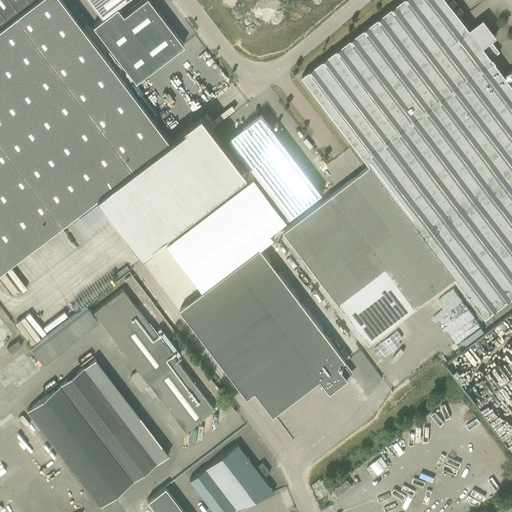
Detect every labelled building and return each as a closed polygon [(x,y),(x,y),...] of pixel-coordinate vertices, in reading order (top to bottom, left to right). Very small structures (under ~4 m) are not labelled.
[(61,0),(34,0),(0,26),(0,268),(96,195),(169,140),(61,0)] [(0,0),(0,10),(5,17),(17,8),(10,0),(0,0)] [(27,0),(10,0),(17,8),(27,0)] [(114,53),(162,17),(159,12),(158,13),(147,0),(142,0),(123,15),(117,7),(93,25),(114,53)] [(448,0),(400,0),(302,75),(370,165),(455,277),(485,316),(511,296),(511,83),(486,50),(491,47),(487,42),(496,35),(483,19),(471,29),(448,0)] [(184,45),(162,17),(114,53),(136,81),(184,45)] [(246,125),(230,138),(290,217),(322,193),(299,162),(270,124),(270,125),(262,113),(246,125)] [(169,140),(96,196),(141,255),(249,173),(203,114),(169,140)] [(455,277),(370,165),(284,230),(369,343),(455,277)] [(241,187),(153,254),(190,302),(180,309),(248,397),(255,391),(274,415),(321,379),(330,391),(348,378),(338,366),(346,360),(261,248),(257,243),(274,231),(241,187)] [(122,288),(114,294),(93,311),(185,430),(214,408),(122,288)] [(96,358),(27,410),(100,506),(168,454),(96,358)] [(136,370),(130,375),(140,389),(147,384),(136,370)] [(189,480),(213,511),(221,511),(273,491),(263,477),(269,472),(262,461),(255,467),(237,443),(189,480)] [(367,466),(374,476),(388,465),(381,456),(367,466)] [(57,482),(65,476),(53,463),(46,469),(57,482)] [(352,486),(347,479),(332,490),(337,497),(352,486)] [(184,511),(165,486),(147,500),(156,511),(184,511)]
